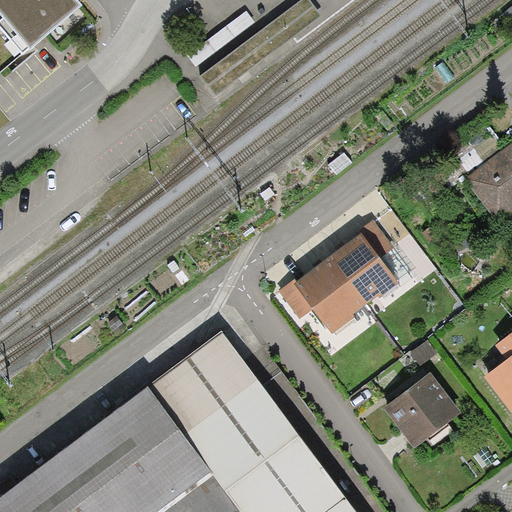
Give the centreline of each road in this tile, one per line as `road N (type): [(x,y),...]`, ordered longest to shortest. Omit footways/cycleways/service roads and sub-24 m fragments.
road 1 (unclassified): [(511,65),(228,278)]
road 2 (residential): [(228,278),(408,511)]
road 3 (unclassified): [(228,278),(0,449)]
